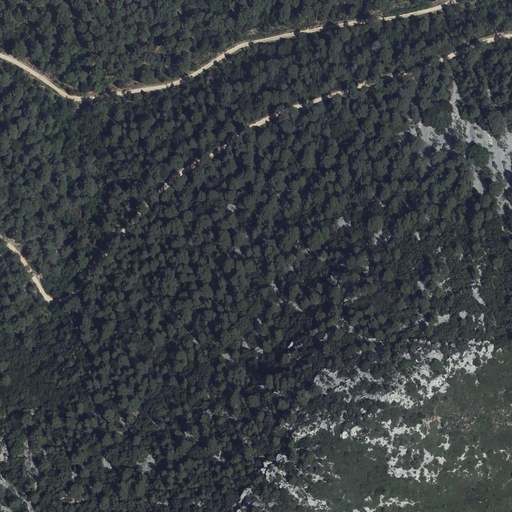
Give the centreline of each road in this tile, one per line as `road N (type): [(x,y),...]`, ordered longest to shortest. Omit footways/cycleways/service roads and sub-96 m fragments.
road 1 (track): [(0,233),(69,305),(85,297),(145,197),(325,97),(511,26)]
road 2 (track): [(449,0),(246,45),(172,83),(77,102),(0,56)]
